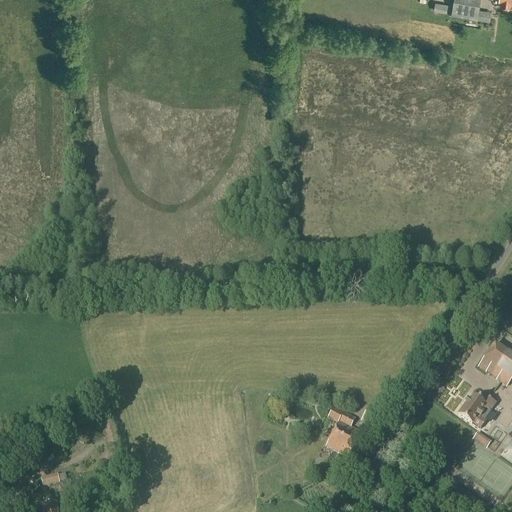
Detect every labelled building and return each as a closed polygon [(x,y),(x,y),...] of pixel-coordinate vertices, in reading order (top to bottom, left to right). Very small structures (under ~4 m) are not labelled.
[(454,0),(452,13),(478,17),(480,0),(454,0)] [(511,0),(499,0),(499,2),(502,2),(501,7),(510,8),(511,3),(511,0)] [(511,378),(511,358),(494,345),(478,368),(506,387),(511,378)] [(480,430),(485,422),(477,416),(483,408),(489,413),(495,404),(486,398),(482,404),(472,397),(469,402),(466,401),(464,404),(465,404),(457,415),(471,425),(480,430)] [(385,418),(368,408),(362,419),(378,429),(385,418)] [(349,428),(354,420),(332,409),(327,420),(337,424),(325,447),(339,454),(337,457),(342,460),(344,456),(348,458),(361,434),(349,428)] [(490,449),(493,443),(479,436),(475,442),(490,449)] [(511,443),(511,444),(503,457),(511,463),(511,443)]
